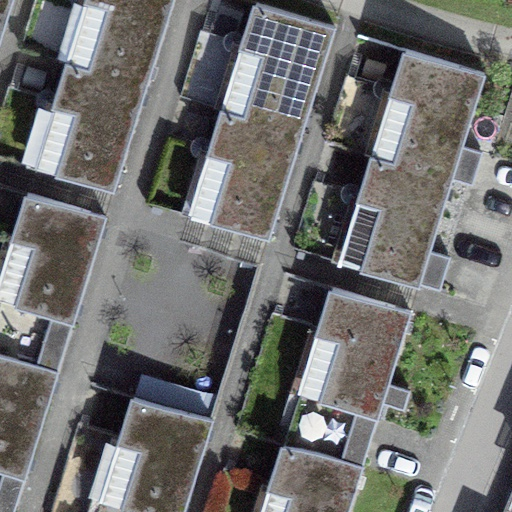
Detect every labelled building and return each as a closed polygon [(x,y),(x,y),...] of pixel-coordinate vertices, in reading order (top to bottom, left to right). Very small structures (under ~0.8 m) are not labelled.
[(173,0),(87,0),(68,60),(146,85),(173,0)] [(335,26),(256,2),(223,107),(302,132),(335,26)] [(484,73),(406,49),(373,155),(451,179),(484,73)] [(113,191),(146,85),(68,60),(35,166),(113,191)] [(268,239),(302,132),(223,107),(190,214),(268,239)] [(418,283),(451,179),(373,155),(340,258),(418,283)] [(105,216),(28,193),(0,283),(0,302),(50,318),(36,364),(57,371),(105,216)] [(412,312),(332,287),(298,394),(357,412),(342,460),(363,466),(412,312)] [(36,364),(0,353),(0,470),(3,471),(0,479),(0,511),(13,511),(57,371),(36,364)] [(184,511),(214,419),(135,394),(101,501),(134,511),(184,511)] [(342,460),(285,442),(263,511),(348,511),(363,466),(342,460)]
